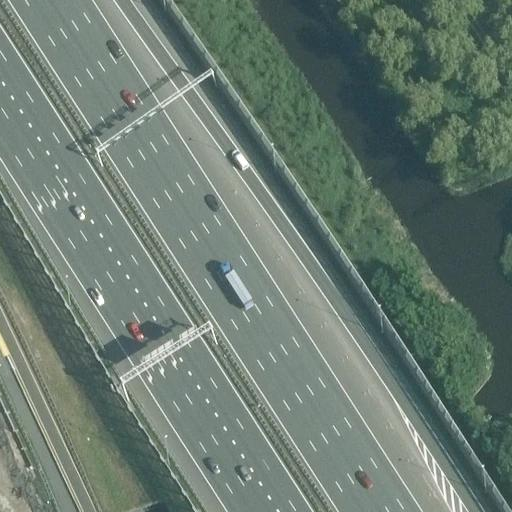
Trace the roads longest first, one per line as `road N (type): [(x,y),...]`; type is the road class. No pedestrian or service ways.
road 1 (motorway): [(475,511),(122,0)]
road 2 (motorway): [(382,511),(50,0)]
road 3 (motorway): [(0,79),(277,511)]
road 4 (motorway): [(0,327),(87,511)]
